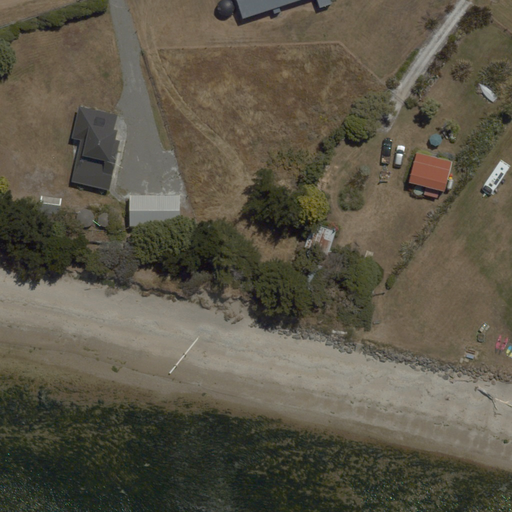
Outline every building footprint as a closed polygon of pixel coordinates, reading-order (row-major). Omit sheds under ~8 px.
[(238,0),(244,17),(295,0),(319,0),(322,7),(333,3),(332,0),(238,0)] [(124,118),(82,110),(68,181),(110,189),(124,118)] [(447,190),(455,160),(417,150),(409,180),(447,190)] [(179,192),(128,192),(128,223),(179,223),(179,192)] [(337,227),(312,220),(304,248),(329,255),(337,227)]
